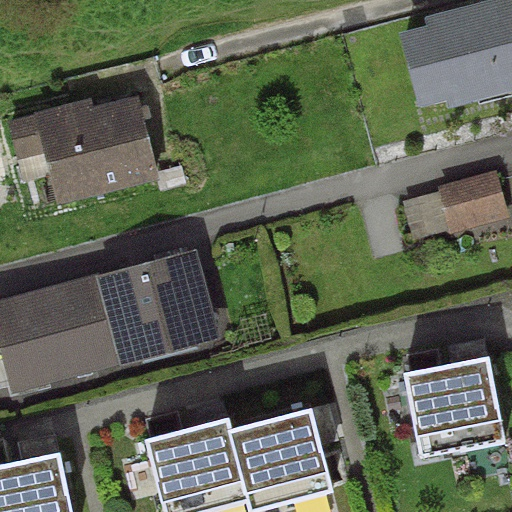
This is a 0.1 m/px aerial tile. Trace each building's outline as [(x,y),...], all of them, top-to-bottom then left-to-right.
[(511,0),(479,0),(424,14),(427,24),(399,31),(419,107),(446,100),(448,107),(511,90),(511,0)] [(92,97),(34,111),(34,115),(44,153),(56,203),(158,178),(138,95),(94,106),(92,97)] [(44,153),(34,115),(9,121),(18,159),(44,153)] [(510,217),(497,170),(436,186),(438,191),(403,201),(413,239),(448,229),(449,233),(510,217)] [(197,248),(0,298),(0,349),(10,386),(11,394),(221,340),(197,248)] [(0,388),(10,386),(0,349),(0,388)] [(488,356),(404,373),(421,460),(506,444),(488,356)] [(229,417),(145,439),(164,511),(207,511),(245,502),(247,511),(261,511),(335,493),(312,407),(232,428),(229,417)] [(73,511),(61,452),(0,464),(0,511),(73,511)]
